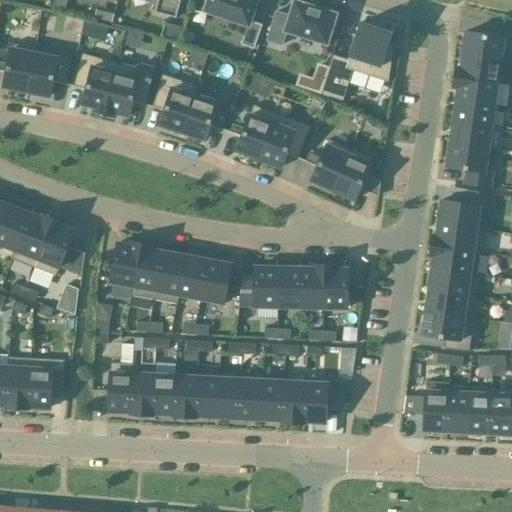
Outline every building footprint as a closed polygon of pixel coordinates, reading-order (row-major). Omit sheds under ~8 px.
[(157,0),(155,11),(176,17),(180,0),(157,0)] [(250,21),(256,0),(202,0),(203,1),(207,2),(204,10),(248,25),(242,44),(254,48),(261,25),(250,21)] [(337,13),(295,0),(290,16),(276,12),(267,40),(282,45),(286,31),(327,44),(331,32),(334,33),(338,19),(335,18),(337,13)] [(67,15),(64,29),(77,32),(81,33),(84,19),(77,18),(70,16),(67,15)] [(388,82),(393,46),(388,44),(391,33),(382,30),(384,24),(372,20),(370,25),(361,22),(348,60),(333,55),(320,93),(342,100),(352,70),(388,82)] [(85,22),(82,34),(93,37),(96,25),(85,22)] [(169,24),(166,37),(179,40),(182,27),(169,24)] [(501,61),(504,37),(466,31),(462,55),(501,61)] [(0,61),(0,71),(6,72),(3,87),(26,92),(35,49),(12,44),(8,63),(0,61)] [(71,56),(35,49),(26,92),(50,96),(52,82),(65,85),(71,56)] [(82,54),(73,87),(86,90),(82,104),(95,108),(94,111),(104,113),(117,63),(82,54)] [(498,83),(501,61),(462,55),(460,67),(457,67),(455,77),(498,83)] [(117,63),(104,113),(104,114),(115,116),(116,113),(128,116),(132,102),(144,105),(154,68),(140,65),(139,69),(117,63)] [(320,93),(329,67),(317,63),(312,78),(308,90),(320,93)] [(271,96),(276,81),(250,72),(245,88),(271,96)] [(494,106),(498,83),(455,77),(454,87),(457,88),(456,100),(494,106)] [(182,133),(194,95),(197,86),(174,79),(172,88),(159,84),(152,107),(164,111),(160,125),(182,132),(182,133)] [(212,117),(217,102),(194,95),(182,133),(205,140),(209,126),(221,130),(224,121),(212,117)] [(491,127),(494,106),(456,100),(453,121),(491,127)] [(259,159),(276,114),(253,105),(245,128),(233,124),(229,132),(241,137),(236,151),(258,159),(259,159)] [(298,158),(310,127),(276,114),(259,159),(280,168),(286,154),(298,158)] [(488,148),(491,127),(453,121),(450,143),(488,148)] [(333,190),(351,150),(350,150),(329,140),(321,158),(309,153),(305,161),(317,167),(311,180),(332,190),(333,190)] [(485,170),(488,148),(450,143),(446,166),(467,169),(464,184),(490,188),(493,172),(485,170)] [(364,178),(372,159),(351,150),(333,190),(354,200),(360,186),(372,191),(374,182),(364,178)] [(477,228),(480,207),(487,208),(490,194),(464,190),(462,203),(441,200),(438,223),(462,227),(477,229),(477,228)] [(0,228),(9,205),(0,202),(0,228)] [(16,250),(30,214),(9,205),(0,228),(0,244),(15,250),(16,250)] [(41,218),(30,214),(16,250),(15,250),(11,259),(34,267),(38,257),(53,219),(42,215),(41,218)] [(63,222),(53,219),(38,257),(34,267),(56,276),(73,230),(61,226),(63,222)] [(483,254),(486,229),(477,228),(477,229),(462,227),(438,223),(436,235),(432,235),(431,245),(457,249),(478,252),(478,253),(483,254)] [(132,286),(141,244),(131,242),(130,246),(117,243),(110,282),(132,286)] [(152,246),(141,244),(132,286),(131,295),(154,300),(163,252),(151,250),(152,246)] [(476,263),(478,253),(478,252),(457,249),(431,245),(429,255),(433,256),(431,268),(455,272),(475,275),(475,274),(476,263)] [(185,256),(163,252),(154,300),(177,304),(179,295),(178,294),(185,256)] [(208,260),(185,256),(178,294),(179,295),(201,299),(208,260)] [(231,265),(208,260),(201,299),(224,303),(231,265)] [(323,308),(324,265),(313,265),(313,268),(301,268),(300,307),(323,308)] [(335,265),(324,265),(323,308),(347,308),(347,269),(335,269),(335,265)] [(277,307),(278,268),(255,267),(254,306),(277,307)] [(301,268),(278,268),(277,307),(300,307),(301,268)] [(476,297),(480,275),(475,274),(475,275),(455,272),(431,268),(428,290),(476,297)] [(22,297),(26,288),(14,283),(10,292),(22,297)] [(66,283),(59,309),(75,313),(83,288),(66,283)] [(38,292),(26,288),(22,297),(34,302),(38,292)] [(475,307),(476,297),(428,290),(425,311),(473,318),(475,307)] [(27,306),(15,302),(11,311),(23,316),(27,306)] [(54,309),(41,304),(38,314),(50,318),(54,309)] [(471,334),(473,318),(425,311),(422,334),(444,338),(443,348),(462,351),(469,350),(471,334)] [(511,323),(511,311),(504,311),(503,322),(511,323)] [(136,322),(136,332),(149,332),(149,322),(136,322)] [(149,322),(149,332),(162,333),(162,323),(149,322)] [(511,336),(511,329),(511,323),(503,322),(501,334),(511,336)] [(96,323),(95,333),(108,333),(108,323),(96,323)] [(182,324),(182,334),(195,335),(195,325),(182,324)] [(195,325),(195,335),(208,335),(208,325),(195,325)] [(264,328),(264,338),(277,339),(277,329),(264,328)] [(277,329),(277,339),(290,340),(290,330),(277,329)] [(309,330),(309,340),(322,341),(322,331),(309,330)] [(322,331),(322,341),(335,342),(335,332),(322,331)] [(95,333),(95,343),(107,343),(108,333),(95,333)] [(143,338),(142,348),(155,349),(156,339),(143,338)] [(156,339),(155,349),(168,350),(169,340),(156,339)] [(186,341),(186,351),(199,351),(199,341),(186,341)] [(199,341),(199,351),(212,352),(212,342),(199,341)] [(229,343),(229,353),(242,353),(242,343),(229,343)] [(242,343),(242,353),(255,354),(255,344),(242,343)] [(272,345),(272,355),(285,355),(285,346),(272,345)] [(285,346),(285,355),(298,356),(298,346),(285,346)] [(307,347),(307,357),(320,357),(320,347),(307,347)] [(342,349),(340,373),(351,373),(354,349),(342,349)] [(437,354),(436,363),(448,365),(450,355),(437,354)] [(450,355),(448,365),(461,367),(463,357),(450,355)] [(479,356),(479,366),(492,366),(492,356),(479,356)] [(505,356),(492,356),(492,366),(505,366),(505,356)] [(8,357),(7,367),(8,367),(6,406),(5,405),(5,407),(29,408),(29,407),(28,407),(30,359),(8,357)] [(53,360),(30,359),(28,407),(29,407),(50,408),(53,360)] [(130,412),(132,374),(133,374),(134,364),(111,363),(108,411),(129,412),(130,412)] [(7,367),(0,366),(0,405),(5,405),(6,406),(8,367),(7,367)] [(152,413),(154,375),(133,374),(132,374),(130,412),(129,412),(130,414),(153,415),(153,413),(152,413)] [(174,414),(176,376),(154,375),(152,413),(153,413),(173,414),(174,414)] [(195,416),(197,377),(176,376),(174,414),(173,414),(173,416),(196,417),(196,416),(195,416)] [(217,417),(219,378),(197,377),(195,416),(196,416),(217,417)] [(238,418),(240,379),(219,378),(217,417),(238,418)] [(260,419),(262,380),(240,379),(238,418),(260,419)] [(283,381),(262,380),(260,419),(281,420),(283,381)] [(303,421),(305,383),(283,381),(281,420),(281,422),(304,423),(306,421),(303,421)] [(446,431),(448,392),(448,383),(426,382),(424,430),(446,431)] [(325,422),(327,384),(305,383),(303,421),(306,421),(325,422)] [(469,393),(448,392),(446,431),(468,432),(469,393)] [(491,394),(469,393),(468,432),(489,433),(491,394)] [(511,395),(491,394),(489,433),(511,434),(511,416),(511,395)]
